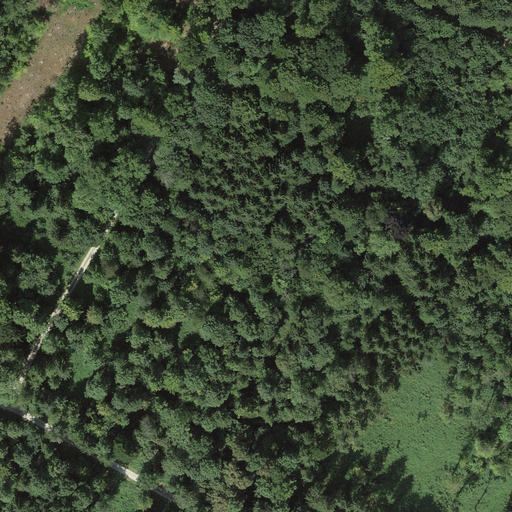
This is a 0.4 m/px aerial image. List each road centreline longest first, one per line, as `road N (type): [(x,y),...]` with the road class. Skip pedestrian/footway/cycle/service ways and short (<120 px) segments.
road 1 (track): [(234,0),(5,402)]
road 2 (track): [(5,402),(198,511)]
